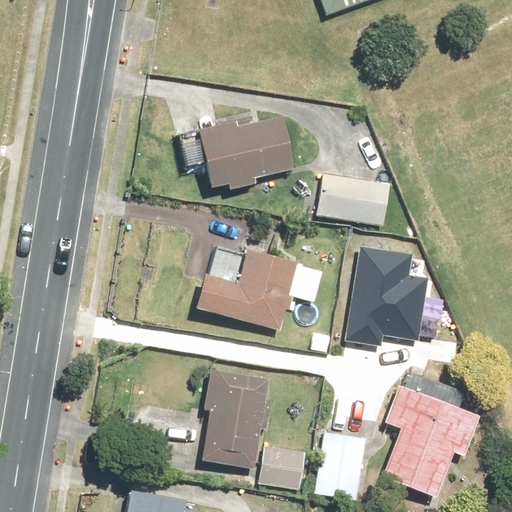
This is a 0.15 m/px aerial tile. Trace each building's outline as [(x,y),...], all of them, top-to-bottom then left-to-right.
[(319,0),(324,13),(361,0),(319,0)] [(234,120),(198,129),(211,187),(227,183),(229,190),(255,184),(253,177),(295,167),(282,114),(236,125),(234,120)] [(384,183),(318,176),(314,215),(380,222),(384,183)] [(204,274),(196,307),(280,329),(298,261),(247,247),(237,282),(204,274)] [(362,248),(345,341),(382,348),(385,335),(419,341),(430,277),(407,273),(410,257),(362,248)] [(268,379),(208,370),(202,408),(209,409),(201,458),(254,466),(260,430),(267,431),(272,400),(265,398),(268,379)] [(401,429),(383,477),(436,497),(454,451),(464,455),(479,417),(399,387),(385,423),(401,429)] [(302,419),(282,417),(279,444),(300,446),(302,419)] [(362,442),(316,435),(308,497),(354,503),(362,442)] [(303,451),(260,446),(255,488),(298,493),(303,451)] [(184,511),(186,500),(126,492),(124,511),(184,511)]
